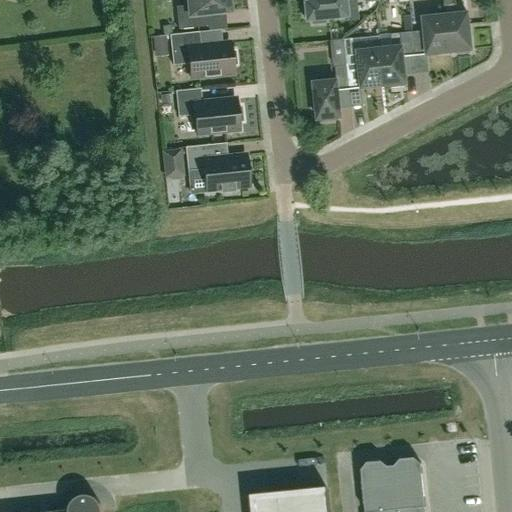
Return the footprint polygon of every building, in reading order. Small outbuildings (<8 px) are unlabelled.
[(234,0),(187,0),(188,6),(176,7),(178,29),(208,26),(207,14),(230,12),(229,1),(234,0)] [(312,21),(312,25),(327,23),(327,19),(350,17),(348,0),(309,0),(310,2),(306,2),(306,5),(302,5),(304,19),(308,18),(308,21),(312,21)] [(444,0),(444,4),(449,52),(456,51),(457,55),(470,53),(470,50),(472,50),(468,14),(455,15),(453,0),(444,0)] [(425,31),(413,32),(416,56),(430,55),(430,54),(449,52),(444,4),(445,16),(423,18),(425,31)] [(169,35),(173,66),(189,64),(191,78),(233,74),(232,65),(236,65),(235,51),(231,52),(230,43),(200,46),(199,32),(169,35)] [(416,56),(413,32),(391,35),(392,48),(380,49),(384,86),(391,85),(391,88),(405,87),(404,83),(406,83),(404,57),(416,56)] [(335,67),(337,81),(314,83),(318,119),(325,119),(325,122),(339,121),(338,117),(341,117),(338,91),(350,90),(348,66),(347,66),(344,40),(330,41),(333,65),(335,67)] [(359,65),(348,66),(350,90),(364,88),(384,86),(380,49),(358,52),(359,65)] [(242,121),(240,108),(236,108),(235,99),(201,103),(200,89),(175,91),(178,117),(190,115),(190,120),(195,120),(196,134),(238,130),(238,121),(242,121)] [(245,156),(211,159),(210,145),(185,147),(187,173),(199,172),(200,176),(204,176),(206,190),(220,189),(220,193),(234,191),(233,187),(248,186),(245,156)] [(367,462),(361,469),(365,511),(424,511),(424,507),(426,507),(422,463),(414,457),(400,459),(395,465),(388,466),(382,461),(367,462)] [(256,511),(327,511),(326,491),(255,498),(256,511)] [(102,511),(102,510),(99,503),(94,497),(87,495),(80,495),(73,499),(69,506),(68,511),(102,511)]
